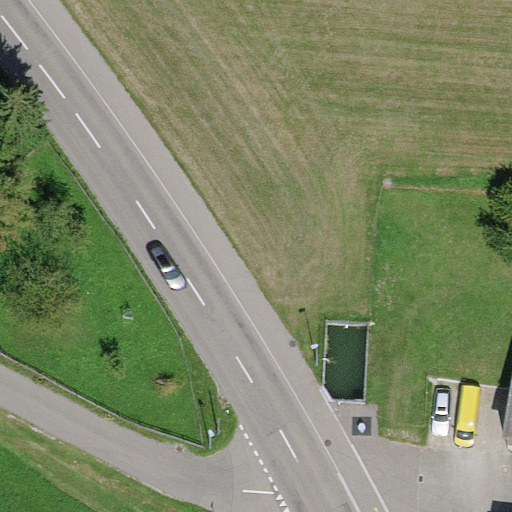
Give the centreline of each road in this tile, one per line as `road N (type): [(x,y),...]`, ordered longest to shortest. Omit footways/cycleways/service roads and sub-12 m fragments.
road 1 (tertiary): [(0,11),(190,272),(309,480)]
road 2 (residential): [(0,382),(170,470),(245,492),(279,494),(309,480)]
